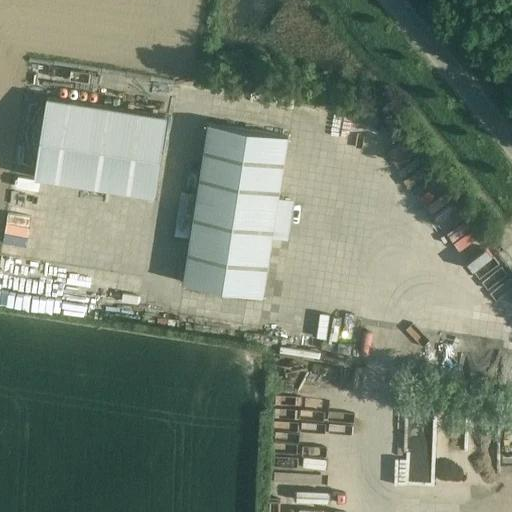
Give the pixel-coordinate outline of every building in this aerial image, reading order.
[(150,63),(149,74),(175,77),(176,67),(150,63)] [(21,88),(20,98),(38,100),(39,90),(21,88)] [(48,98),(35,178),(155,196),(169,116),(48,98)] [(288,135),(209,122),(183,283),(263,295),(288,135)] [(10,183),(0,246),(0,286),(42,293),(46,269),(20,265),(21,254),(23,254),(30,210),(22,208),(26,185),(10,183)] [(456,221),(440,239),(450,248),(466,230),(456,221)] [(51,264),(51,279),(91,278),(90,263),(51,264)] [(314,304),(313,325),(325,326),(327,305),(314,304)] [(457,306),(449,316),(468,332),(477,323),(457,306)] [(494,312),(478,327),(493,343),(509,328),(494,312)] [(438,352),(440,313),(427,313),(425,351),(438,352)] [(368,344),(370,319),(356,318),(354,343),(368,344)] [(378,318),(374,343),(384,344),(388,320),(378,318)] [(290,323),(289,346),(301,346),(302,323),(290,323)] [(489,423),(489,409),(459,409),(459,423),(489,423)] [(500,465),(511,464),(511,416),(499,417),(500,465)] [(437,422),(436,443),(465,444),(465,423),(437,422)]
